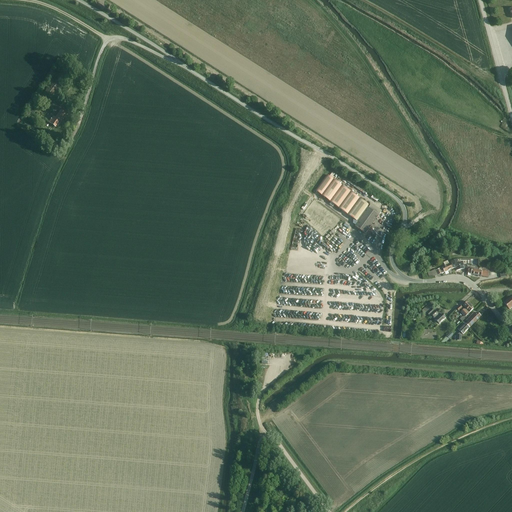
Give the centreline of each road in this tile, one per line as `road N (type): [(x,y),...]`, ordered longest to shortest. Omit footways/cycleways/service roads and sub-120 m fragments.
road 1 (unclassified): [(418,281),(391,262),(404,221),(396,199),(78,0)]
road 2 (track): [(511,371),(329,359),(269,409),(265,435)]
road 3 (unclassified): [(328,511),(268,435),(259,442),(242,511)]
road 4 (unclassified): [(511,116),(480,0)]
